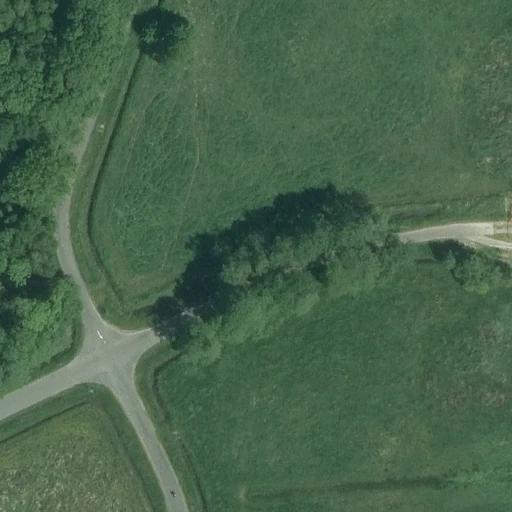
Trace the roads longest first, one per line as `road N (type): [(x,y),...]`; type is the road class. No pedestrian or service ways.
road 1 (unclassified): [(107,355),(324,257),(492,230)]
road 2 (unclassified): [(107,355),(58,211),(131,0)]
road 3 (unclassified): [(179,511),(107,355)]
